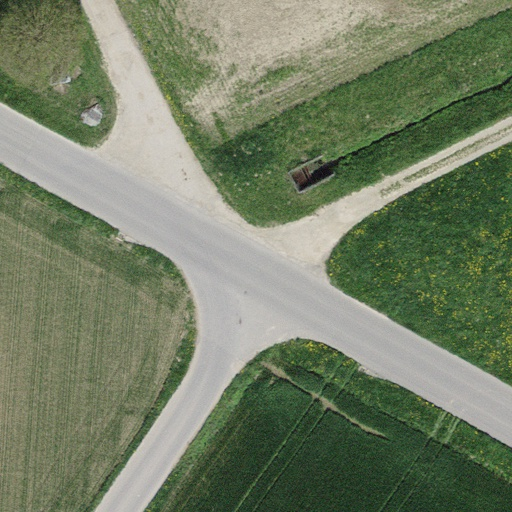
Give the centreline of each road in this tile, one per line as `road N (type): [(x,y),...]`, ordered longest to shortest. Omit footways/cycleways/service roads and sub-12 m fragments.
road 1 (tertiary): [(0,138),(266,286)]
road 2 (track): [(266,286),(353,206),(511,129)]
road 3 (tertiary): [(266,286),(511,420)]
road 4 (unclassified): [(266,286),(119,511)]
road 5 (track): [(99,0),(146,108),(175,235)]
